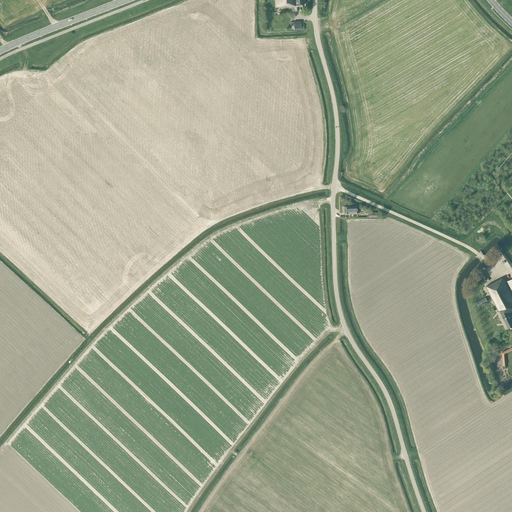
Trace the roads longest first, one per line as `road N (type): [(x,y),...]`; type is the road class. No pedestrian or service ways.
road 1 (unclassified): [(423,511),(379,383),(340,320),(334,105),(315,0)]
road 2 (primary): [(0,50),(124,0)]
